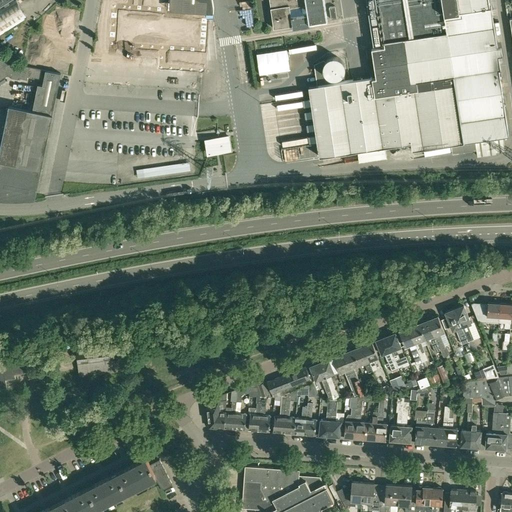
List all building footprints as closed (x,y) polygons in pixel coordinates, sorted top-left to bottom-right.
[(0,0),(0,8),(12,0),(0,0)] [(113,6),(111,45),(161,49),(203,52),(206,13),(213,13),(213,14),(214,14),(214,13),(213,13),(214,7),(212,0),(128,0),(129,7),(113,6)] [(329,19),(325,0),(270,0),(272,7),(275,28),(292,25),(293,28),(298,28),(311,25),(310,22),(329,19)] [(309,84),(311,98),(304,99),(305,107),(312,106),(313,110),(306,111),(307,118),(314,117),(315,123),(307,124),(308,131),(316,130),(317,135),(309,136),(310,142),(310,143),(318,142),(319,154),(357,149),(385,145),(411,141),(412,148),(451,142),(464,141),(464,140),(474,138),(476,150),(476,154),(504,150),(502,134),(509,133),(489,0),(365,0),(372,42),(385,40),(386,43),(373,45),(377,74),(373,75),(336,80),(317,83),(309,84)] [(0,32),(27,15),(18,1),(0,12),(0,32)] [(24,66),(9,63),(3,54),(0,56),(0,79),(6,76),(26,80),(27,76),(40,78),(42,70),(24,66)] [(37,84),(32,111),(53,115),(61,74),(45,70),(44,79),(42,85),(37,84)] [(12,107),(0,162),(41,170),(53,115),(32,111),(12,107)] [(208,154),(220,152),(231,150),(229,136),(218,138),(206,140),(208,154)] [(0,162),(0,161),(0,200),(6,201),(21,201),(35,200),(41,170),(0,162)] [(473,303),(472,304),(479,320),(487,321),(493,321),(499,322),(499,316),(500,303),(488,302),(488,304),(473,303)] [(499,316),(499,322),(505,322),(505,327),(510,327),(510,323),(511,317),(511,304),(511,303),(500,303),(499,316)] [(464,304),(455,308),(467,338),(468,341),(474,339),(473,335),(468,324),(471,323),(464,304)] [(455,308),(445,311),(448,317),(451,326),(453,330),(456,328),(461,340),(462,344),(466,342),(468,341),(467,338),(455,308)] [(438,315),(429,319),(439,344),(443,354),(444,357),(448,355),(448,354),(445,347),(443,342),(439,333),(444,331),(438,315)] [(419,322),(418,323),(424,339),(426,338),(427,338),(429,344),(431,343),(437,357),(443,354),(439,344),(429,319),(419,322)] [(418,323),(408,327),(418,352),(422,362),(428,359),(420,340),(424,339),(418,323)] [(408,327),(399,330),(405,346),(410,344),(414,354),(416,361),(417,364),(422,362),(418,352),(408,327)] [(385,336),(395,360),(398,368),(403,366),(399,358),(395,348),(401,346),(395,332),(385,336)] [(392,371),(398,368),(395,360),(385,336),(376,340),(381,354),(385,353),(392,371)] [(372,341),(363,345),(373,370),(377,368),(373,358),(378,356),(372,341)] [(84,349),(81,349),(77,350),(80,375),(117,371),(114,345),(106,346),(105,343),(84,346),(84,349)] [(363,345),(354,349),(353,349),(359,364),(364,362),(368,372),(373,370),(363,345)] [(342,353),(352,378),(359,395),(366,394),(360,378),(359,379),(354,366),(359,364),(353,349),(352,349),(342,353)] [(352,378),(342,353),(333,356),(334,358),(332,358),(337,371),(339,371),(339,372),(344,370),(348,379),(354,396),(359,395),(352,378)] [(6,379),(16,378),(15,374),(25,373),(23,358),(0,360),(0,388),(7,387),(6,379)] [(330,358),(320,362),(332,395),(337,393),(334,384),(330,375),(335,372),(337,371),(332,358),(330,359),(330,358)] [(328,397),(332,395),(320,362),(310,366),(315,380),(321,378),(328,397)] [(443,364),(437,366),(444,384),(450,382),(443,364)] [(493,364),(479,370),(483,379),(498,377),(493,364)] [(460,365),(455,367),(459,376),(463,374),(460,365)] [(282,395),(281,390),(310,378),(306,366),(266,381),(272,396),(282,395)] [(477,380),(483,379),(479,370),(474,372),(477,380)] [(430,377),(428,377),(432,386),(441,383),(438,373),(436,374),(435,372),(429,374),(430,377)] [(374,373),(370,375),(374,387),(379,385),(374,373)] [(511,375),(498,377),(483,379),(477,380),(464,382),(462,398),(472,397),(481,395),(495,404),(494,399),(504,395),(511,394),(511,375)] [(426,376),(417,380),(421,388),(430,384),(426,376)] [(414,377),(407,380),(410,388),(417,385),(414,377)] [(259,394),(256,381),(249,384),(249,394),(259,394)] [(264,382),(258,384),(262,396),(269,393),(264,382)] [(309,385),(308,395),(308,396),(320,397),(314,383),(309,385)] [(297,395),(308,395),(309,385),(297,390),(298,390),(297,395)] [(451,386),(442,385),(441,393),(450,394),(451,386)] [(417,390),(416,395),(428,396),(429,387),(417,389),(417,390)] [(238,388),(238,391),(237,401),(234,428),(238,428),(239,429),(242,429),(242,428),(245,429),(245,423),(246,414),(240,413),(243,388),(238,388)] [(287,396),(286,396),(285,405),(283,432),(287,432),(287,433),(290,433),(291,432),(293,432),(293,427),(294,417),(288,417),(290,400),(297,401),(297,395),(298,390),(287,394),(287,396)] [(236,401),(237,392),(229,391),(229,400),(236,401)] [(218,400),(207,405),(209,426),(209,427),(224,428),(224,427),(225,411),(220,411),(219,400),(226,397),(227,392),(217,396),(218,400)] [(395,440),(400,441),(402,415),(403,398),(404,392),(399,392),(398,396),(396,411),(397,411),(397,414),(396,424),(391,424),(390,440),(391,440),(392,441),(394,441),(395,440)] [(379,393),(368,394),(368,401),(379,401),(379,393)] [(379,401),(378,412),(375,439),(379,439),(380,440),(382,440),(383,439),(386,440),(387,423),(382,422),(383,412),(385,393),(380,393),(379,393),(379,401)] [(362,400),(368,401),(368,394),(357,396),(357,397),(356,407),(354,437),(358,437),(358,438),(361,438),(362,437),(364,438),(365,421),(360,420),(361,408),(362,400)] [(285,405),(286,396),(282,395),(281,405),(280,416),(274,416),(274,425),(273,431),(275,431),(275,432),(279,432),(280,431),(283,432),(285,405)] [(482,406),(494,407),(495,404),(481,395),(482,401),(482,406)] [(350,437),(354,437),(356,407),(357,397),(350,397),(350,407),(352,407),(351,414),(348,414),(345,417),(345,419),(344,436),(346,436),(346,437),(349,437),(350,437)] [(403,398),(402,415),(400,441),(404,441),(405,442),(408,442),(409,441),(410,442),(411,426),(406,425),(407,415),(408,398),(403,398)] [(325,435),(329,435),(333,399),(328,399),(326,419),(320,419),(319,434),(321,434),(321,435),(323,436),(325,435)] [(335,436),(337,437),(338,436),(340,436),(341,421),(343,422),(344,413),(336,412),(338,399),(333,399),(329,435),(334,435),(335,436)] [(225,411),(224,427),(226,427),(227,428),(229,428),(230,427),(234,428),(237,401),(232,401),(231,411),(225,411)] [(259,430),(261,403),(256,402),(256,414),(250,413),(249,423),(249,429),(250,429),(251,430),(254,430),(255,429),(259,430)] [(308,402),(307,407),(305,433),(308,434),(309,434),(312,435),(313,434),(315,434),(316,419),(311,419),(312,407),(313,402),(308,402)] [(266,403),(261,403),(259,430),(263,430),(263,431),(266,431),(267,430),(269,431),(270,425),(270,415),(265,414),(266,403)] [(446,444),(449,409),(449,406),(444,405),(443,422),(443,427),(437,427),(436,443),(438,444),(439,444),(441,445),(442,444),(446,444)] [(305,433),(307,407),(303,407),(302,418),(296,417),(296,427),(295,433),(297,433),(299,434),(300,434),(301,433),(305,433)] [(434,443),(435,426),(433,422),(434,414),(434,409),(427,409),(427,414),(427,415),(424,443),(428,443),(429,443),(431,444),(432,443),(434,443)] [(449,409),(446,444),(450,444),(450,445),(453,445),(454,445),(456,445),(457,428),(452,428),(453,417),(454,409),(449,409)] [(368,439),(371,439),(372,438),(375,439),(378,412),(373,411),(372,421),(367,421),(366,438),(367,438),(368,439)] [(496,448),(499,412),(494,411),(494,419),(493,422),(492,432),(487,432),(485,447),(487,447),(487,448),(490,448),(491,448),(496,448)] [(466,446),(470,446),(472,419),(472,412),(468,412),(468,418),(467,429),(462,429),(460,445),(462,446),(463,446),(465,446),(466,446)] [(505,450),(505,449),(506,449),(506,448),(511,448),(511,433),(509,434),(510,427),(505,427),(506,412),(502,412),(499,412),(496,448),(500,448),(500,450),(505,450)] [(424,443),(427,415),(427,414),(422,413),(421,425),(416,425),(414,442),(417,442),(417,443),(420,443),(421,442),(424,443)] [(474,446),(474,447),(477,447),(478,447),(480,447),(481,430),(476,430),(477,419),(472,419),(470,446),(474,446)] [(146,457),(141,460),(117,473),(127,492),(156,478),(155,475),(152,470),(150,464),(146,457)] [(152,470),(162,465),(160,459),(150,464),(152,470)] [(162,465),(152,470),(155,475),(165,470),(162,465)] [(259,509),(259,511),(310,511),(314,510),(315,511),(328,511),(324,504),(333,500),(326,486),(324,482),(323,482),(322,483),(318,476),(298,475),(298,469),(243,466),(241,508),(259,509)] [(157,480),(167,475),(165,470),(155,475),(156,478),(157,480)] [(117,473),(109,477),(88,487),(98,507),(127,492),(117,473)] [(160,485),(170,479),(167,475),(157,480),(160,485)] [(173,485),(170,479),(160,485),(162,490),(173,485)] [(355,501),(362,501),(364,482),(353,481),(351,499),(349,499),(343,488),(338,491),(345,505),(355,506),(355,501)] [(375,497),(376,483),(364,482),(362,501),(368,502),(368,506),(369,506),(372,507),(372,509),(380,510),(380,499),(380,497),(375,497)] [(385,500),(380,499),(380,510),(379,511),(385,511),(386,511),(390,511),(391,502),(398,503),(399,484),(386,483),(385,500)] [(412,485),(399,484),(398,503),(406,504),(405,510),(410,510),(412,485)] [(432,511),(434,487),(423,486),(423,488),(417,488),(416,502),(416,508),(427,509),(426,511),(432,511)] [(88,487),(72,495),(59,502),(63,511),(88,511),(98,507),(88,487)] [(434,487),(432,511),(436,511),(437,504),(442,504),(443,487),(434,487)] [(450,501),(445,500),(443,511),(455,511),(456,507),(462,507),(464,489),(451,488),(451,492),(450,501)] [(464,489),(462,507),(475,508),(475,504),(476,494),(476,490),(464,489)] [(510,511),(511,492),(502,492),(500,511),(510,511)] [(63,511),(59,502),(39,511),(63,511)]
